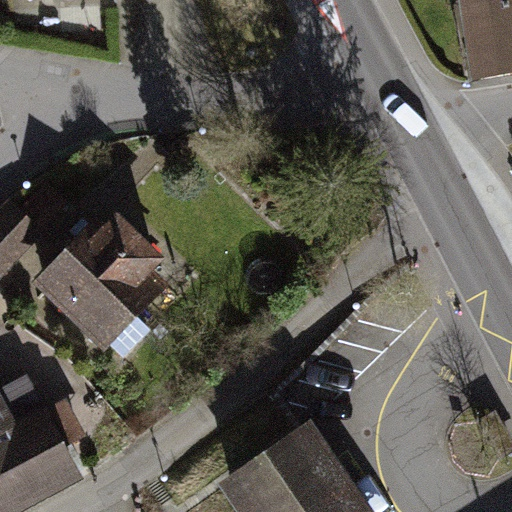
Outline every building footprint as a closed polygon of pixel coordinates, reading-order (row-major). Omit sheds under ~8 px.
[(511,0),(475,0),(485,69),(511,65),(511,0)] [(0,222),(0,266),(32,232),(34,235),(66,204),(50,187),(18,217),(11,210),(0,222)] [(68,258),(46,282),(124,357),(150,330),(132,313),(157,287),(143,274),(157,260),(117,222),(104,236),(96,229),(81,246),(69,235),(57,248),(68,258)] [(25,381),(0,394),(0,511),(1,511),(74,474),(60,446),(80,436),(62,404),(43,414),(25,381)] [(477,424),(498,461),(511,453),(511,450),(492,415),(477,424)] [(358,511),(307,436),(233,486),(250,511),(358,511)]
